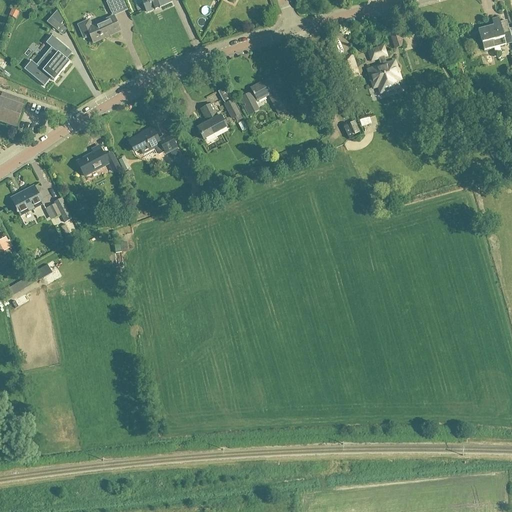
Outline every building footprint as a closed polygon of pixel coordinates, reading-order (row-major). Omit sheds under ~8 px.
[(111,0),(106,2),(111,14),(118,11),(113,0),(111,0)] [(170,0),(141,0),(147,12),(171,2),(170,0)] [(84,39),(90,36),(93,43),(121,31),(114,17),(89,28),(86,22),(78,25),(84,39)] [(478,30),(484,51),(506,45),(506,43),(511,41),(506,21),(500,23),(499,18),(492,19),(494,26),(478,30)] [(390,34),(391,38),(395,49),(404,46),(399,31),(390,34)] [(31,61),(24,69),(44,86),(51,78),(54,81),(70,62),(67,60),(73,53),(53,36),(46,43),(51,47),(50,47),(36,65),(31,61)] [(374,88),(378,87),(380,93),(398,87),(396,81),(400,79),(395,62),(388,64),(385,57),(387,56),(383,47),(368,52),(372,61),(377,60),(379,67),(368,70),(374,88)] [(340,61),(347,82),(359,78),(352,57),(340,61)] [(278,114),(294,105),(291,99),(287,101),(281,89),(284,88),(277,75),(251,88),(253,92),(240,99),(246,110),(256,104),(255,102),(257,101),(257,102),(269,96),(278,114)] [(0,122),(16,128),(23,107),(21,107),(23,100),(2,93),(0,98),(0,122)] [(240,115),(236,108),(232,100),(226,103),(223,104),(232,120),(240,115)] [(208,123),(197,128),(203,140),(227,128),(221,116),(218,118),(212,105),(201,110),(208,123)] [(364,128),(374,125),(372,118),(362,121),(364,128)] [(355,121),(350,124),(355,134),(359,132),(355,121)] [(146,132),(135,138),(128,141),(134,151),(140,148),(143,155),(154,149),(156,154),(157,155),(159,155),(165,152),(166,154),(169,152),(177,148),(171,135),(169,133),(163,137),(158,139),(152,128),(145,131),(146,132)] [(119,168),(111,152),(104,156),(99,146),(92,150),(94,153),(77,163),(84,177),(109,164),(113,172),(119,168)] [(34,187),(11,199),(20,216),(43,204),(34,187)] [(62,198),(58,200),(54,203),(55,204),(48,208),(53,219),(61,215),(65,222),(72,218),(62,198)] [(92,220),(80,225),(82,235),(93,231),(93,230),(95,229),(92,220)] [(6,252),(14,248),(9,238),(1,242),(6,252)] [(33,275),(5,291),(9,298),(36,281),(33,275)]
